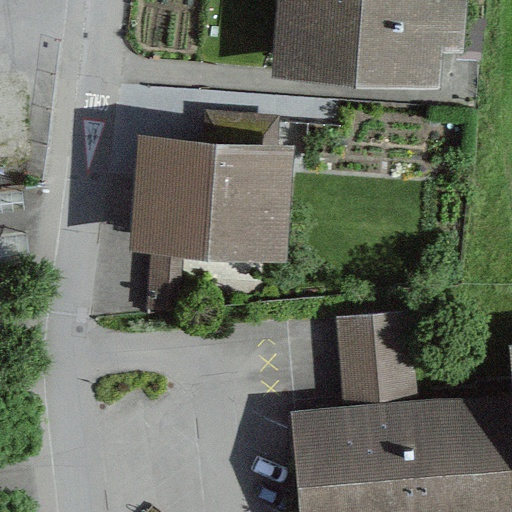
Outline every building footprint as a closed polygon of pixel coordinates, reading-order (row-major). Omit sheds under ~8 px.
[(420,67),(422,42),(479,46),(481,17),(459,15),(460,0),(297,0),(297,15),(311,16),(308,59),(420,67)] [(160,146),(154,229),(264,237),(269,154),(288,155),(290,124),(274,123),(275,118),(224,115),(222,150),(160,146)] [(0,205),(24,203),(22,185),(0,187),(0,205)] [(0,266),(16,265),(11,219),(0,220),(0,266)] [(152,251),(148,305),(169,307),(173,253),(152,251)] [(0,335),(13,334),(8,289),(0,289),(0,335)] [(343,316),(350,396),(410,390),(403,311),(343,316)] [(0,405),(20,403),(15,361),(0,362),(0,405)] [(511,511),(511,396),(296,414),(304,511),(511,511)]
